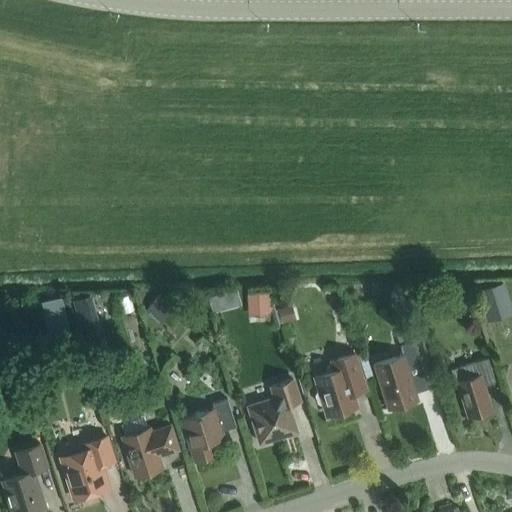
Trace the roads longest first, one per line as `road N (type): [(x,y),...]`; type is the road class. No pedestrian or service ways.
road 1 (residential): [(511,468),(460,461),(298,511)]
road 2 (tertiary): [(421,10),(239,12)]
road 3 (tertiary): [(239,12),(102,0)]
